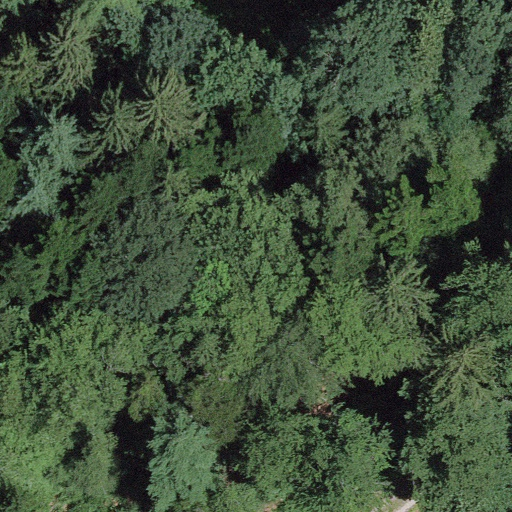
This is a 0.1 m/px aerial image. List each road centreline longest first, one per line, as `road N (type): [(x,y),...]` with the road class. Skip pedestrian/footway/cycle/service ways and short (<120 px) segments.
road 1 (track): [(511,206),(420,229),(0,408)]
road 2 (track): [(511,443),(448,470),(389,511)]
